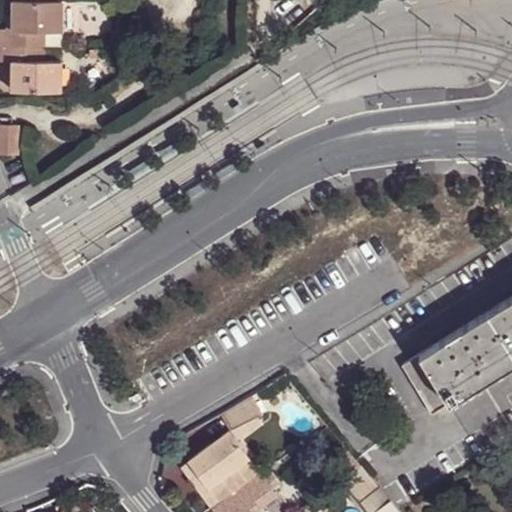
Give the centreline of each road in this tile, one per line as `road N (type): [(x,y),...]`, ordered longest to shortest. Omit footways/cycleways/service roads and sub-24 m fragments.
road 1 (residential): [(100,447),(404,271)]
road 2 (tertiary): [(47,316),(287,160)]
road 3 (tertiary): [(511,105),(367,122),(324,134),(287,160)]
road 4 (tertiary): [(287,160),(414,144),(511,146)]
road 5 (residential): [(47,316),(100,447)]
